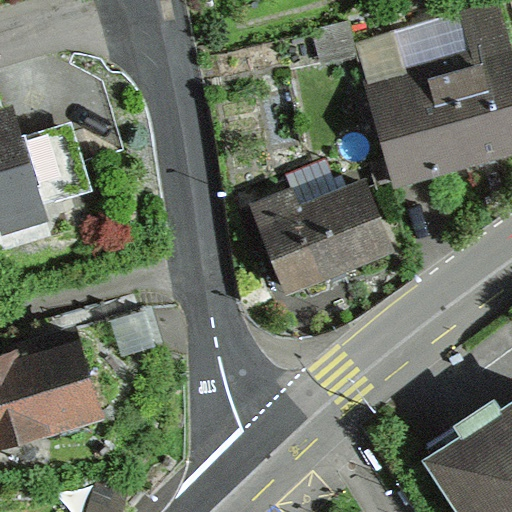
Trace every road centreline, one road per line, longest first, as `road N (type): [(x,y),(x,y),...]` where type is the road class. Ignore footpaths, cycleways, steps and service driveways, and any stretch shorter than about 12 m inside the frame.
road 1 (tertiary): [(511,259),(340,380),(273,448)]
road 2 (residential): [(195,242),(141,2)]
road 3 (residential): [(273,448),(236,387),(195,242)]
road 4 (residential): [(0,303),(195,242)]
road 5 (residential): [(141,2),(0,43)]
